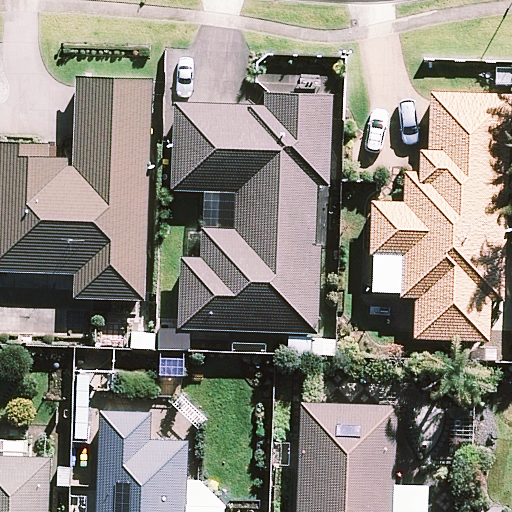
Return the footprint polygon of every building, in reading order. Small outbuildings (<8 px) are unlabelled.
[(159,88),(83,85),(79,173),(74,173),(74,166),(54,165),(55,153),(0,150),(0,278),(81,282),(80,306),(151,309),(159,88)] [(184,336),(324,342),(327,253),(321,253),(323,195),(335,195),(339,103),(282,101),(272,101),(271,113),(253,113),(253,116),(181,113),(178,198),(242,201),(241,237),(209,235),(208,265),(187,264),(185,328),(184,336)] [(510,309),(511,262),(511,103),(437,101),(435,158),(425,158),(424,180),(411,180),(410,210),(377,209),(374,263),(407,265),(406,305),(420,306),(419,346),(495,349),(496,308),(510,309)] [(400,511),(405,416),(308,411),(303,511),(400,511)] [(158,423),(106,421),(102,511),(192,511),(195,450),(157,448),(158,423)] [(0,511),(55,511),(57,467),(0,463),(0,511)]
